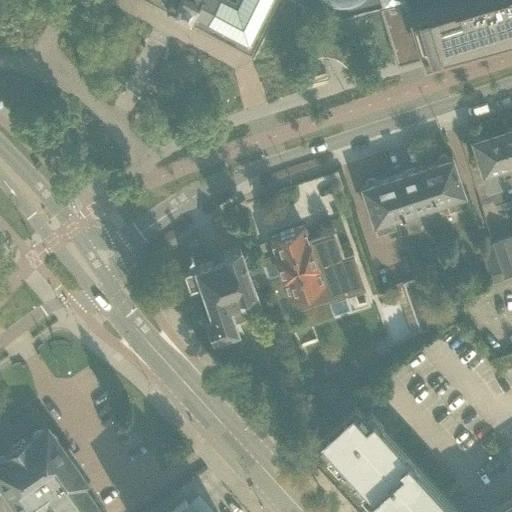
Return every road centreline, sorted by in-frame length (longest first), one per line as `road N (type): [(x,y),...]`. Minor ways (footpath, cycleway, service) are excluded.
road 1 (unclassified): [(511,84),(218,181),(121,242),(114,302)]
road 2 (tertiary): [(114,302),(299,511)]
road 3 (tertiary): [(0,185),(114,302)]
road 4 (residential): [(0,343),(65,300),(114,302)]
